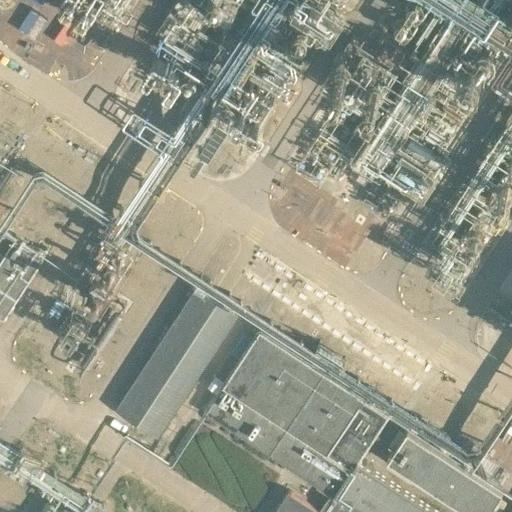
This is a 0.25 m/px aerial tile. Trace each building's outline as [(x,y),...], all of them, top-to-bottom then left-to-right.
[(96,0),(242,99),(310,0),(96,0)] [(511,20),(511,0),(501,0),(495,11),(511,20)] [(62,294),(73,301),(53,331),(78,348),(99,318),(99,319),(150,243),(126,228),(120,237),(105,228),(62,294)] [(0,315),(40,255),(16,239),(0,262),(0,315)] [(196,282),(226,301),(233,290),(202,271),(196,282)] [(118,408),(159,434),(238,313),(197,287),(118,408)] [(335,495),(336,493),(358,460),(389,412),(260,328),(206,411),(335,495)] [(389,454),(476,511),(484,511),(495,496),(401,434),(389,454)] [(0,454),(3,457),(12,449),(0,436),(0,454)] [(439,511),(358,460),(336,493),(364,511),(439,511)] [(364,511),(336,493),(335,495),(331,493),(320,509),(289,489),(274,511),(364,511)]
